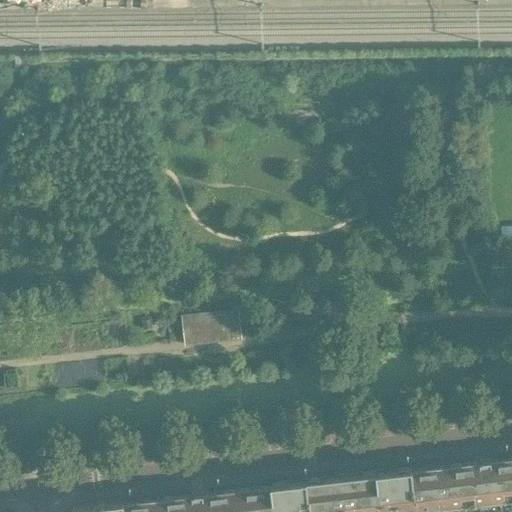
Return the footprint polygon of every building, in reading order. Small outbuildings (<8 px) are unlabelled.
[(239,307),(182,314),(185,344),(243,338),(239,307)] [(142,319),(143,328),(153,327),(151,318),(142,319)] [(479,460),(447,464),(451,502),(511,495),(511,456),(491,459),(491,457),(479,458),(479,460)] [(412,468),(417,507),(417,509),(451,505),(451,502),(447,464),(412,468)] [(412,466),(377,470),(382,511),(417,507),(412,468),(412,466)] [(377,470),(342,474),(346,511),(372,511),(382,511),(377,470)] [(346,511),(342,474),(306,478),(309,511),(346,511)] [(309,511),(306,478),(272,482),(275,511),(309,511)] [(271,484),(236,488),(238,511),(275,511),(272,482),(271,482),(271,484)] [(191,493),(159,497),(160,511),(238,511),(236,488),(203,492),(203,490),(191,492),(191,493)] [(124,501),(125,511),(160,511),(159,497),(124,501)] [(124,499),(74,505),(69,511),(125,511),(124,501),(124,499)]
